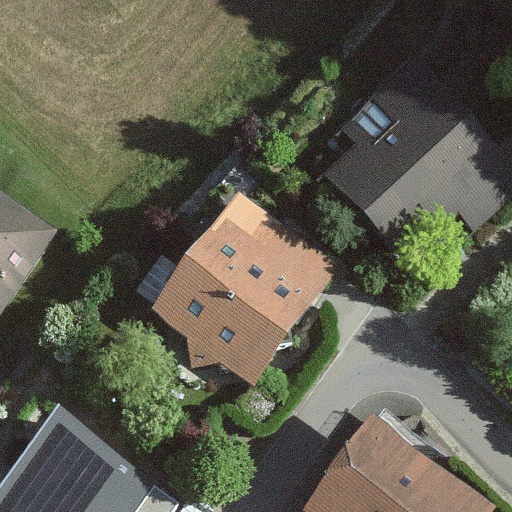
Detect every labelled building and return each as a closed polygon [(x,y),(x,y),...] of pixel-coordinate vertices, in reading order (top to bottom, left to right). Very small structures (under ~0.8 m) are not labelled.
[(454,248),(511,195),(511,177),(411,66),(334,137),(350,154),(319,182),(395,265),(436,227),(454,248)] [(0,322),(56,227),(0,194),(0,322)] [(149,322),(250,393),(334,276),(268,229),(250,254),(215,229),(149,322)] [(51,410),(0,482),(0,511),(130,511),(152,481),(51,410)] [(484,511),(485,510),(362,430),(307,511),(484,511)] [(171,511),(179,500),(152,481),(130,511),(171,511)]
